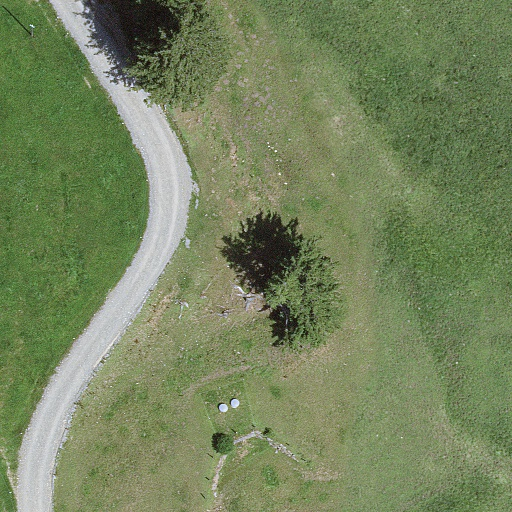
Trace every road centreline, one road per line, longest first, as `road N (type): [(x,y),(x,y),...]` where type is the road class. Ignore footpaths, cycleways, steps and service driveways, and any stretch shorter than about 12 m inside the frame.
road 1 (track): [(113,85),(158,168),(161,233),(132,291),(56,396),(29,460),(28,511)]
road 2 (track): [(0,28),(19,48),(113,85)]
